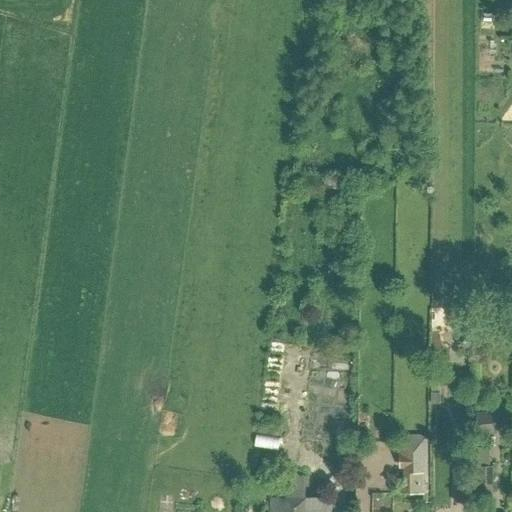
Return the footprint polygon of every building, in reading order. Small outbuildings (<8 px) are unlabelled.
[(325,182),(325,198),(350,198),(350,182),(325,182)] [(462,333),(458,341),(462,348),(471,348),(475,340),(471,333),(462,333)] [(443,402),(443,375),(433,375),(433,402),(443,402)] [(478,435),(498,433),(496,411),(477,413),(478,435)] [(392,441),(400,438),(397,431),(389,434),(392,441)] [(403,492),(430,492),(429,439),(402,440),(403,492)] [(479,494),(494,494),(494,466),(479,466),(479,494)] [(473,502),(473,473),(455,473),(455,502),(473,502)] [(333,511),(333,494),(305,495),(304,474),(287,475),(288,496),(270,497),(270,511),(333,511)]
